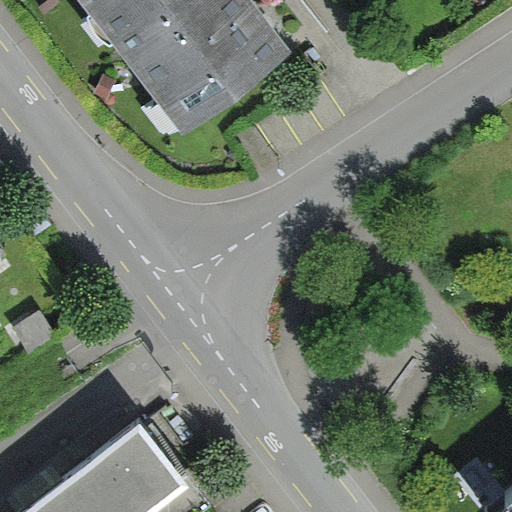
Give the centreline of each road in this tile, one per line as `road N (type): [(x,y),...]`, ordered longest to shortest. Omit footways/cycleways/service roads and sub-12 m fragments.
road 1 (residential): [(511,59),(165,289)]
road 2 (residential): [(165,289),(334,511)]
road 3 (residential): [(0,78),(165,289)]
